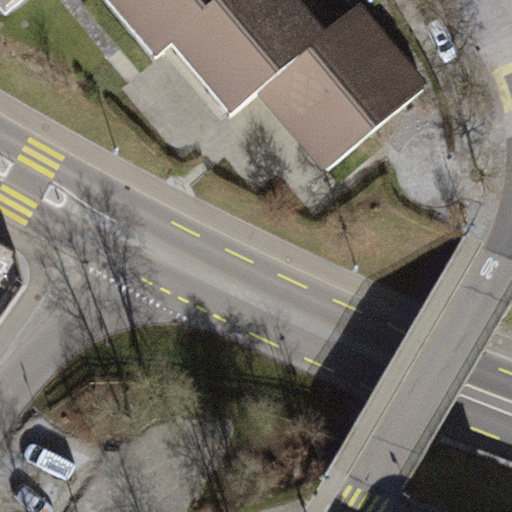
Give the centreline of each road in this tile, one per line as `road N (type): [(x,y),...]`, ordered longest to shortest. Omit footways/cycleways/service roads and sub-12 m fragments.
road 1 (primary): [(171,262),(511,407)]
road 2 (residential): [(511,242),(353,511)]
road 3 (residential): [(0,398),(84,310),(171,262)]
road 4 (primary): [(0,160),(171,262)]
